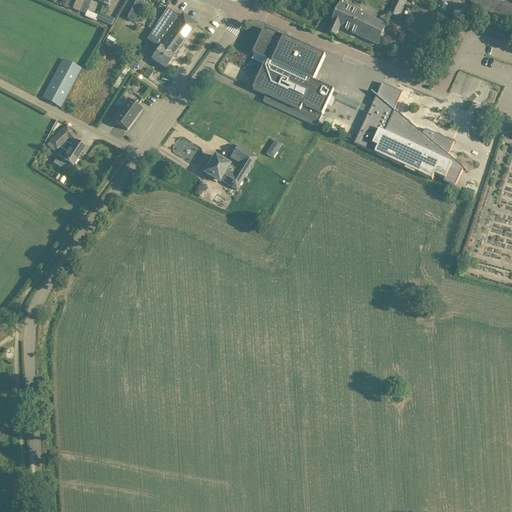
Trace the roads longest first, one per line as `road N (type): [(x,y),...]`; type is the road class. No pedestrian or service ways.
road 1 (unclassified): [(40,511),(28,353),(34,311),(143,154)]
road 2 (residential): [(468,31),(443,91),(245,11)]
road 3 (unclassified): [(143,154),(245,11)]
road 4 (residential): [(143,154),(0,81)]
